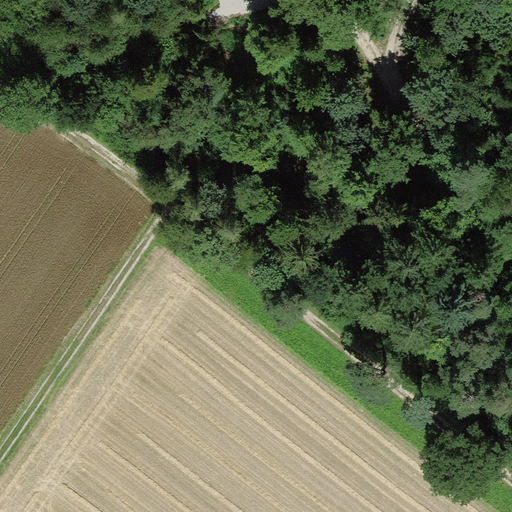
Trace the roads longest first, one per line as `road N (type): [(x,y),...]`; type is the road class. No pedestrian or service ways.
road 1 (track): [(0,83),(76,131),(511,481)]
road 2 (track): [(164,208),(0,451)]
road 3 (track): [(511,246),(400,107),(391,64),(400,0)]
road 4 (track): [(400,107),(333,0)]
